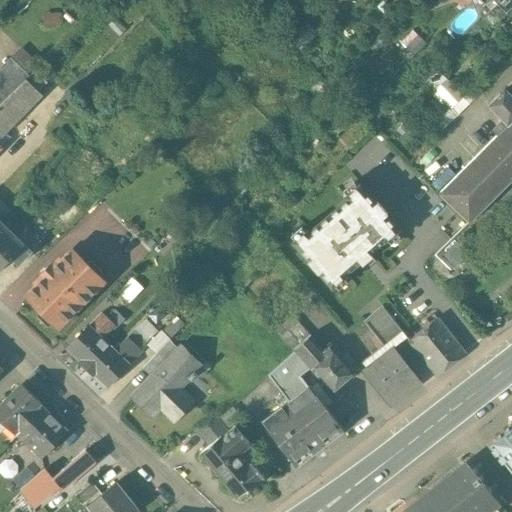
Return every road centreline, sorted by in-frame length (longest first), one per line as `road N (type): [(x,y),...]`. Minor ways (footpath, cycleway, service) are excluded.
road 1 (residential): [(201,511),(0,309)]
road 2 (primary): [(314,511),(511,357)]
